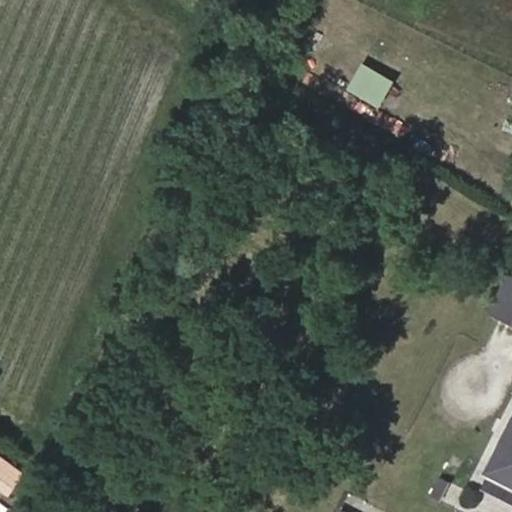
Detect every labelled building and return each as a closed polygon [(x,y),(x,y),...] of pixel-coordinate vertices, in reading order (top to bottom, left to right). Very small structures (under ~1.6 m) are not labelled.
[(511,251),(490,287),(511,299),(511,251)] [(511,395),(484,443),(511,459),(511,395)] [(0,454),(0,484),(9,490),(23,470),(0,454)] [(385,511),(347,492),(336,511),(385,511)] [(16,511),(29,511),(36,498),(26,494),(16,511)]
